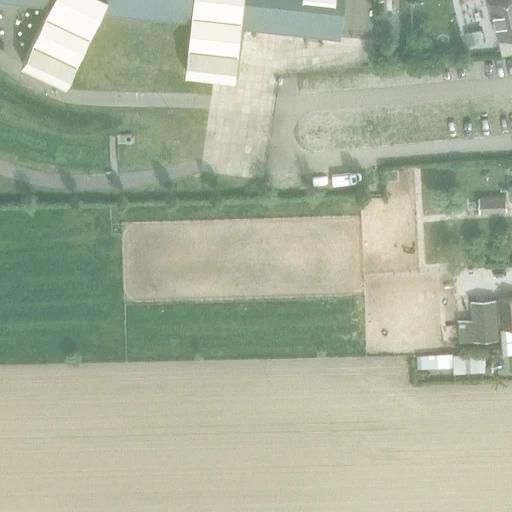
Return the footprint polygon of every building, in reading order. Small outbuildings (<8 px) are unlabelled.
[(19,0),(50,3),(22,62),(66,83),(101,9),(191,19),(185,71),(234,77),(240,24),(245,25),(284,29),(338,35),(339,35),(343,0),(19,0)] [(511,0),(490,0),(489,0),(497,32),(502,53),(511,50),(511,0)] [(467,30),(470,44),(485,40),(482,26),(467,30)] [(132,132),(116,132),(116,143),(131,143),(134,140),(135,136),(132,132)] [(479,197),(480,211),(506,210),(505,196),(479,197)] [(511,296),(499,298),(501,326),(511,324),(511,296)] [(470,299),(472,317),(473,339),(498,337),(495,297),(470,299)] [(472,317),(457,318),(459,340),(473,339),(472,317)] [(452,353),(437,354),(438,366),(453,365),(452,353)] [(484,353),(453,354),(453,370),(485,369),(484,353)]
